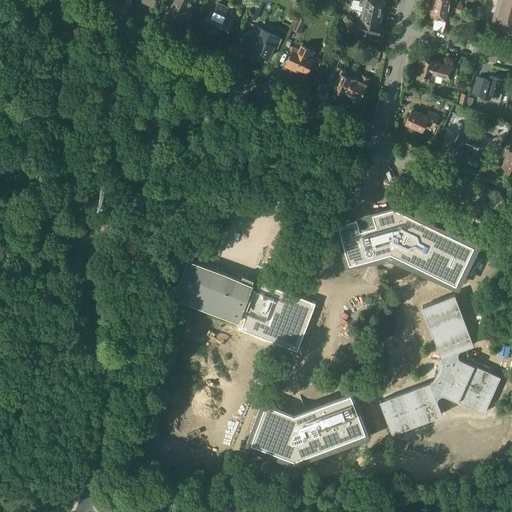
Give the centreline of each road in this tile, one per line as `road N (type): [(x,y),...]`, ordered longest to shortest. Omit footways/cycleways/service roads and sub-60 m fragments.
road 1 (unclassified): [(82,509),(103,394),(58,102),(71,7)]
road 2 (unclassified): [(378,146),(71,7)]
road 3 (unclassified): [(511,207),(378,146)]
road 4 (residential): [(378,146),(404,27)]
